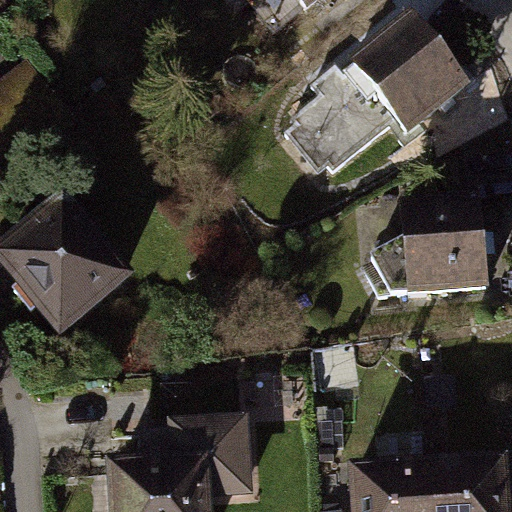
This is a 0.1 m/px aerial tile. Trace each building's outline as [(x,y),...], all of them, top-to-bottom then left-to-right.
[(292,0),(307,19),(332,0),(292,0)] [(414,33),(355,77),(407,147),(466,103),(414,33)] [(69,213),(0,268),(0,275),(60,350),(132,291),(69,213)] [(486,218),(403,222),(407,304),(491,299),(486,218)] [(118,511),(217,511),(218,511),(253,509),(248,430),(178,435),(181,470),(116,475),(118,511)] [(434,475),(435,511),(510,511),(508,470),(434,475)] [(355,511),(435,511),(434,475),(354,479),(355,511)]
